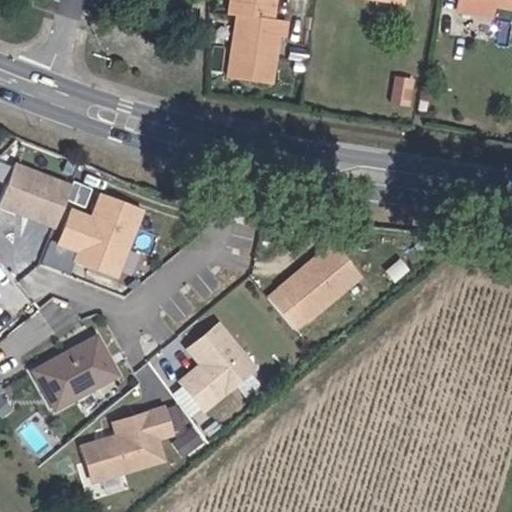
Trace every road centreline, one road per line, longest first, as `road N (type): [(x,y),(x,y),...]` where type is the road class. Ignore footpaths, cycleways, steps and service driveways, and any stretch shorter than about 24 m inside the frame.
road 1 (primary): [(242,155),(511,197)]
road 2 (primary): [(0,81),(242,155)]
road 3 (residential): [(242,155),(225,219),(128,312)]
